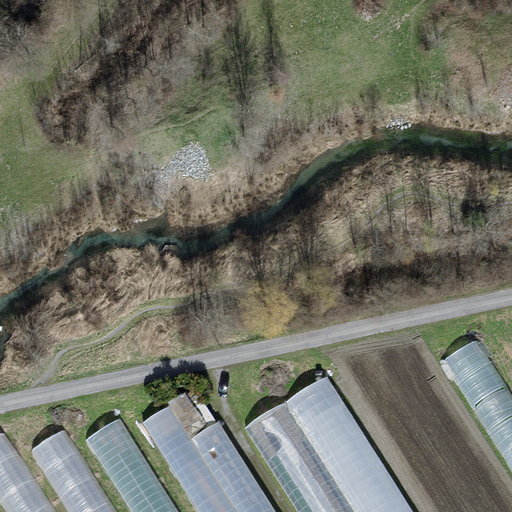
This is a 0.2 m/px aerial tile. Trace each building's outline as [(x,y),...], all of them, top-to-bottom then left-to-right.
[(511,392),(480,341),(451,359),(511,457),(511,392)] [(414,511),(326,374),(247,424),(302,511),(414,511)] [(179,511),(117,403),(37,448),(74,511),(179,511)] [(269,511),(216,427),(169,457),(203,511),(269,511)] [(50,511),(1,431),(0,431),(0,511),(50,511)]
